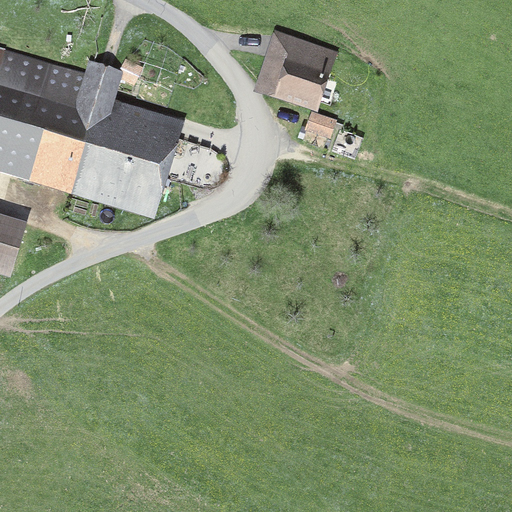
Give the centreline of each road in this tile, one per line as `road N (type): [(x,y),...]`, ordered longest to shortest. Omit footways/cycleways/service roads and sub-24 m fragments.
road 1 (track): [(0,303),(80,253),(219,202),(238,182),(255,135),(247,95),(204,38),(147,0)]
road 2 (track): [(255,135),(511,215)]
